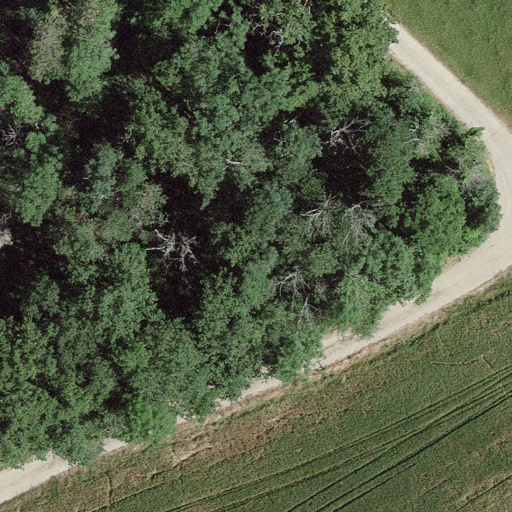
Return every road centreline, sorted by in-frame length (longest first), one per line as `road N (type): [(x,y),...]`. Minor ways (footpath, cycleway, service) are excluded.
road 1 (track): [(511,260),(236,404),(0,495)]
road 2 (track): [(511,153),(355,0)]
